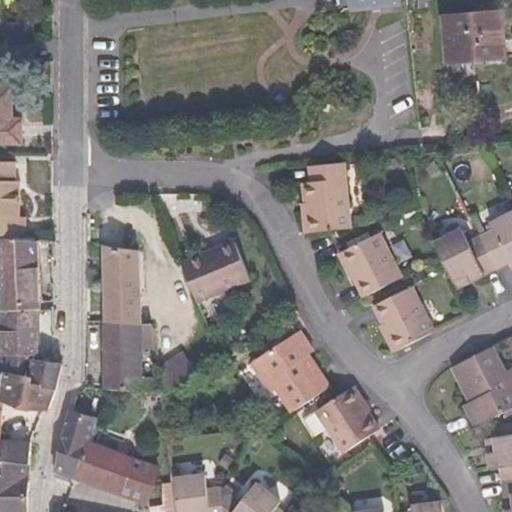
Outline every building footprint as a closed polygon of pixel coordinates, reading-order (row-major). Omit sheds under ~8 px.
[(354,0),(356,10),(402,4),(401,0),(354,0)] [(444,17),(449,64),(507,58),(502,11),(444,17)] [(0,142),(22,142),(22,120),(13,120),(13,88),(0,87),(0,142)] [(0,235),(26,238),(26,217),(20,217),(20,190),(12,190),(11,181),(11,162),(0,162),(0,235)] [(310,234),(352,229),(346,164),(312,167),(314,183),(306,184),(310,234)] [(12,190),(20,190),(19,181),(11,181),(12,190)] [(475,214),(472,216),(482,236),(486,234),(475,214)] [(486,234),(482,236),(499,269),(511,263),(511,261),(511,214),(491,225),(494,230),(489,233),(486,234)] [(435,244),(454,282),(467,275),(471,283),(499,269),(482,236),(470,242),(464,230),(435,244)] [(366,297),(403,278),(380,233),(343,252),(366,297)] [(37,251),(36,239),(26,238),(0,235),(0,255),(1,270),(37,267),(37,251)] [(182,264),(198,303),(252,279),(235,241),(182,264)] [(104,247),(106,322),(143,324),(140,252),(104,247)] [(38,310),(39,310),(37,273),(1,275),(2,311),(38,310)] [(467,275),(454,282),(458,289),(471,283),(467,275)] [(398,352),(435,333),(413,288),(375,307),(398,352)] [(64,363),(54,362),(40,361),(38,310),(2,311),(3,337),(3,357),(4,372),(32,375),(31,383),(57,390),(64,363)] [(143,324),(106,322),(106,334),(107,389),(112,389),(163,392),(161,377),(143,378),(143,349),(158,349),(154,324),(143,324)] [(307,350),(312,347),(301,331),(252,363),(273,394),(278,391),(293,414),(332,389),(311,356),(307,350)] [(316,353),(312,347),(307,350),(311,356),(316,353)] [(506,371),(494,347),(453,367),(470,401),(473,408),(468,410),(476,427),(511,409),(511,369),(506,371)] [(161,377),(163,392),(164,398),(199,374),(186,352),(160,369),(161,377)] [(50,408),(57,390),(31,383),(32,375),(4,372),(0,371),(0,449),(1,440),(4,397),(50,408)] [(352,388),(317,411),(345,453),(380,430),(352,388)] [(465,404),(468,410),(473,408),(470,401),(465,404)] [(95,420),(70,413),(64,438),(56,471),(58,471),(75,478),(75,477),(88,442),(92,430),(95,420)] [(511,480),(511,479),(511,434),(495,437),(498,452),(489,453),(492,470),(501,468),(503,481),(511,480)] [(498,452),(495,437),(487,439),(489,453),(498,452)] [(6,460),(31,465),(32,442),(1,440),(0,449),(0,458),(2,459),(6,460)] [(133,459),(93,444),(88,442),(75,477),(119,492),(148,502),(161,469),(133,459)] [(27,511),(31,465),(6,460),(6,477),(0,476),(0,511),(27,511)] [(75,478),(58,471),(55,476),(73,483),(75,478)] [(224,511),(222,488),(209,489),(207,475),(174,479),(177,506),(178,511),(224,511)] [(503,481),(507,510),(511,508),(511,484),(511,480),(503,481)] [(242,504),(222,488),(224,511),(286,511),(280,507),(284,501),(259,482),(242,504)] [(444,511),(444,503),(412,507),(412,511),(444,511)]
